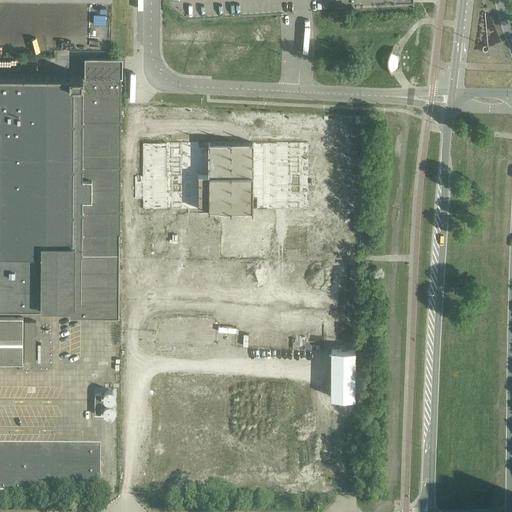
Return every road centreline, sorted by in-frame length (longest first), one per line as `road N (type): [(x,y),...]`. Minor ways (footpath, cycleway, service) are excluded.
road 1 (tertiary): [(451,107),(430,511)]
road 2 (unclassified): [(391,96),(182,86),(154,65)]
road 3 (tertiary): [(508,511),(511,295)]
